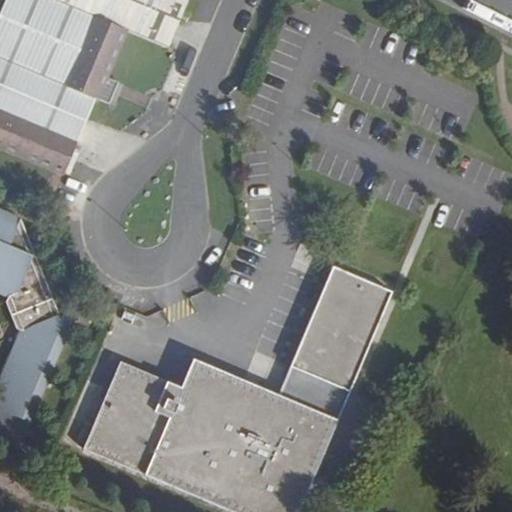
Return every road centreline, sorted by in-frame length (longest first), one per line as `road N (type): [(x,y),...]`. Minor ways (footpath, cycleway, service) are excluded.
road 1 (unclassified): [(181,138),(187,229),(167,263),(142,266),(113,253),(98,225),(114,193)]
road 2 (unclassified): [(181,138),(240,0)]
